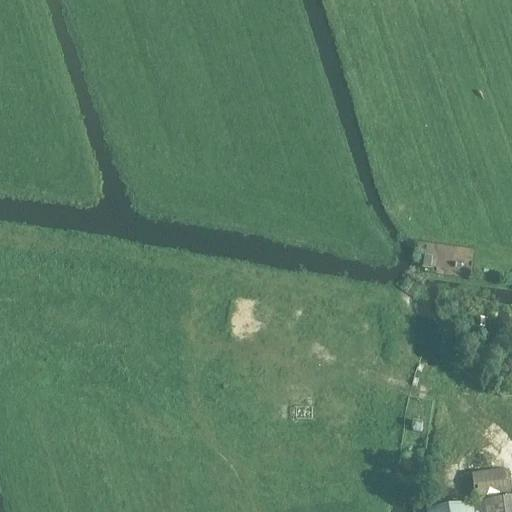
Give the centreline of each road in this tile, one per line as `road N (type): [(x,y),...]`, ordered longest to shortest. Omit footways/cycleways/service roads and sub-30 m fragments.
road 1 (track): [(511,459),(440,398),(0,310)]
road 2 (track): [(250,511),(239,477),(207,439),(194,387),(193,288)]
